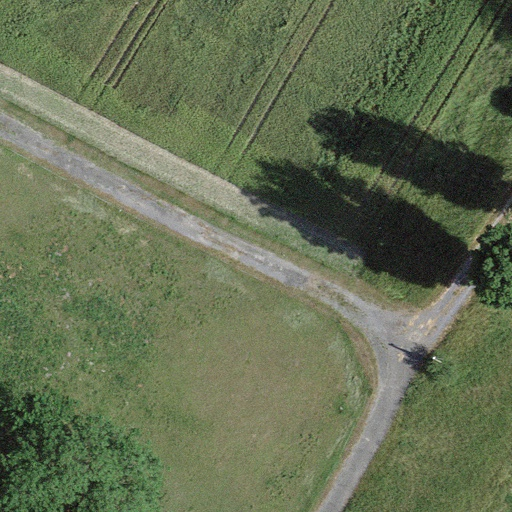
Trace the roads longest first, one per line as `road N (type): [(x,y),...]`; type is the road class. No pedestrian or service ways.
road 1 (track): [(421,346),(0,122)]
road 2 (track): [(326,511),(421,346),(511,216)]
